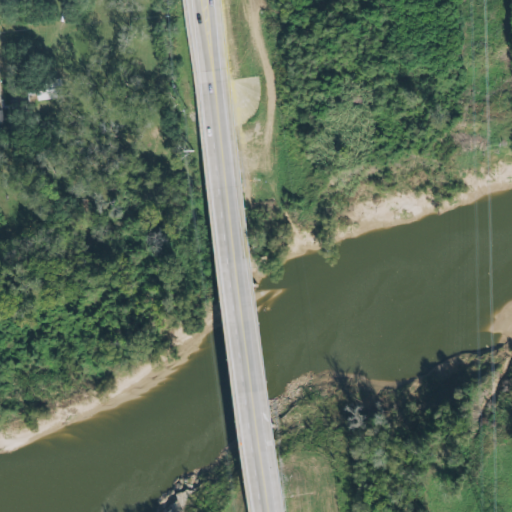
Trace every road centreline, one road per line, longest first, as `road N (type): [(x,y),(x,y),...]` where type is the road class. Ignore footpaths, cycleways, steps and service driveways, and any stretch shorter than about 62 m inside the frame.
road 1 (primary): [(273,511),(218,75)]
road 2 (residential): [(487,511),(483,385)]
